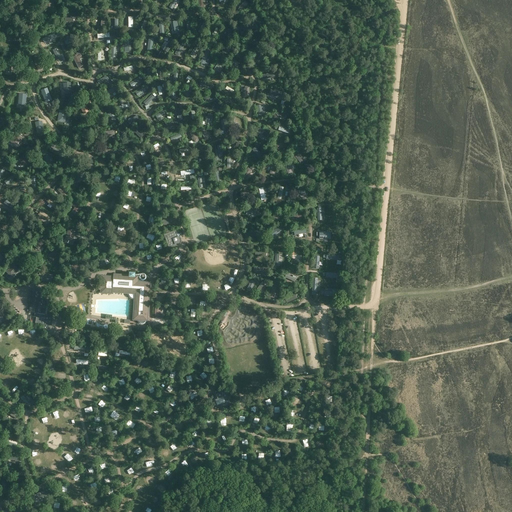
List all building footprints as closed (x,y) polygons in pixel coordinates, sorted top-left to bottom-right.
[(44,7),(44,10),(51,11),(52,0),(46,0),(46,7),(44,7)] [(245,1),(240,6),(239,7),(239,8),(238,9),(242,12),(248,4),(245,1)] [(75,13),(71,13),(70,18),(65,18),(65,22),(75,22),(76,13),(75,13)] [(30,21),(28,31),(37,33),(38,30),(33,28),(35,22),(30,21)] [(201,34),(206,24),(203,23),(198,32),(201,34)] [(1,29),(2,33),(4,33),(5,40),(12,39),(9,28),(1,29)] [(254,40),(246,48),(249,51),(257,43),(254,40)] [(170,41),(163,51),(167,53),(173,43),(170,41)] [(179,56),(184,47),(179,44),(175,54),(179,56)] [(195,48),(189,56),(192,58),(198,50),(195,48)] [(80,54),(73,57),(78,68),(83,66),(79,58),(82,57),(80,54)] [(262,54),(255,62),(258,65),(265,57),(262,54)] [(35,58),(33,59),(36,66),(38,70),(42,69),(40,64),(40,62),(43,61),(41,56),(39,57),(35,58)] [(216,72),(222,64),(218,62),(213,70),(216,72)] [(116,86),(105,92),(107,96),(110,94),(112,93),(118,90),(116,86)] [(47,88),(41,91),(45,103),(52,100),(47,88)] [(190,88),(184,95),(186,97),(190,93),(190,94),(191,93),(190,92),(192,90),(190,88)] [(19,94),(18,105),(26,106),(27,94),(19,94)] [(147,104),(154,97),(151,94),(145,101),(147,104)] [(88,104),(86,100),(78,103),(83,114),(89,112),(86,104),(88,104)] [(275,113),(284,118),(286,114),(277,109),(275,113)] [(59,110),(58,121),(65,122),(67,111),(59,110)] [(107,113),(112,118),(111,119),(112,120),(113,119),(114,120),(116,118),(109,111),(107,113)] [(5,124),(8,121),(3,115),(0,118),(0,119),(1,120),(0,121),(0,128),(4,124),(5,124)] [(137,115),(127,122),(129,125),(139,118),(137,115)] [(42,121),(35,122),(37,133),(44,132),(42,121)] [(136,128),(133,131),(134,131),(136,133),(141,139),(144,136),(136,128)] [(89,131),(85,130),(84,129),(82,135),(83,135),(81,140),(86,142),(90,131),(89,131)] [(193,131),(190,133),(195,143),(199,140),(193,131)] [(122,135),(129,143),(132,141),(125,132),(122,135)] [(265,140),(258,133),(255,136),(263,143),(265,140)] [(17,134),(10,142),(15,146),(22,138),(17,134)] [(251,153),(249,156),(256,162),(258,159),(251,153)] [(305,163),(298,154),(295,156),(302,165),(305,163)] [(17,162),(16,163),(18,166),(19,165),(21,167),(29,161),(25,155),(17,161),(17,162)] [(205,155),(201,156),(206,166),(210,164),(209,163),(210,162),(209,160),(208,161),(205,155)] [(292,173),(290,167),(291,167),(290,165),(289,165),(288,163),(284,164),(288,174),(292,173)] [(251,173),(251,172),(252,170),(248,168),(242,177),(246,179),(249,174),(250,174),(251,173)] [(80,169),(78,171),(80,172),(78,175),(79,176),(75,181),(79,184),(87,173),(82,169),(81,170),(80,169)] [(61,186),(57,190),(65,198),(68,195),(61,186)] [(299,187),(297,194),(307,196),(309,190),(299,187)] [(49,198),(46,201),(52,206),(52,207),(53,208),(54,207),(55,208),(58,205),(49,198)] [(75,201),(71,206),(75,208),(71,213),(76,215),(81,207),(76,204),(77,202),(75,201)] [(40,211),(38,215),(39,215),(39,216),(41,218),(41,217),(48,220),(50,216),(49,216),(40,211)] [(23,222),(17,234),(22,236),(28,225),(23,222)] [(249,233),(256,235),(256,236),(258,236),(259,236),(260,236),(261,232),(250,228),(249,233)] [(273,237),(282,231),(279,228),(271,234),(273,237)] [(68,229),(65,239),(72,241),(74,236),(75,233),(74,233),(75,231),(68,229)] [(177,246),(176,244),(179,243),(180,241),(179,238),(181,237),(178,230),(164,235),(169,249),(177,246)] [(38,250),(45,242),(40,237),(33,245),(38,250)] [(54,248),(47,256),(53,261),(57,255),(58,256),(60,254),(59,254),(60,252),(54,248)] [(301,252),(296,256),(296,255),(294,256),(295,257),(293,258),(295,261),(303,255),(301,252)] [(285,260),(278,255),(276,257),(284,263),(285,260)] [(103,263),(104,262),(107,260),(105,258),(97,262),(99,266),(103,263)] [(73,263),(71,268),(76,270),(74,273),(73,276),(76,277),(78,274),(79,275),(83,267),(78,265),(73,263)] [(14,265),(6,272),(11,278),(19,270),(14,265)] [(100,283),(99,290),(100,290),(100,294),(113,294),(113,293),(128,294),(128,296),(130,298),(132,299),(134,300),(132,321),(137,321),(138,322),(139,324),(141,324),(143,325),(144,324),(146,323),(146,321),(148,321),(150,282),(139,281),(139,275),(136,275),(136,273),(130,273),(130,275),(128,275),(114,274),(113,276),(101,275),(101,283),(100,283)] [(251,280),(250,282),(250,281),(248,284),(249,284),(246,290),(251,292),(255,282),(251,280)] [(258,293),(265,284),(262,282),(256,290),(258,293)] [(32,291),(29,306),(30,306),(36,307),(35,313),(34,317),(36,317),(44,319),(43,325),(42,330),(49,331),(50,326),(52,326),(53,316),(47,315),(48,306),(43,305),(45,293),(39,292),(39,291),(33,290),(33,291),(32,291)] [(296,295),(291,297),(291,296),(289,297),(289,298),(285,300),(287,303),(298,298),(296,295)] [(46,389),(42,391),(47,401),(51,399),(46,389)] [(217,399),(215,400),(217,406),(220,405),(221,409),(232,405),(225,390),(215,394),(217,399)] [(24,397),(26,399),(25,399),(27,401),(27,400),(32,405),(35,403),(27,394),(24,397)] [(20,415),(10,410),(8,414),(17,419),(20,415)] [(45,490),(30,498),(34,504),(49,497),(45,490)]
